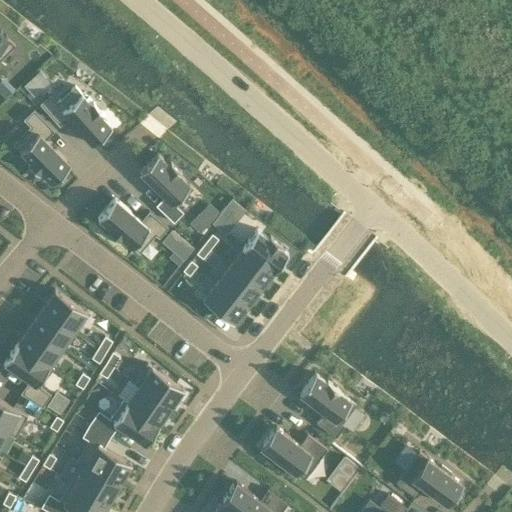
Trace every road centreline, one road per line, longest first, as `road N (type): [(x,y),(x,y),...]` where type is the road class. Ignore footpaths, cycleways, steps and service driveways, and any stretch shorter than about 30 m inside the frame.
road 1 (tertiary): [(139,0),(370,208)]
road 2 (residential): [(49,224),(244,372)]
road 3 (residential): [(370,208),(244,372)]
road 4 (tertiary): [(370,208),(511,340)]
road 5 (residential): [(244,372),(150,511)]
